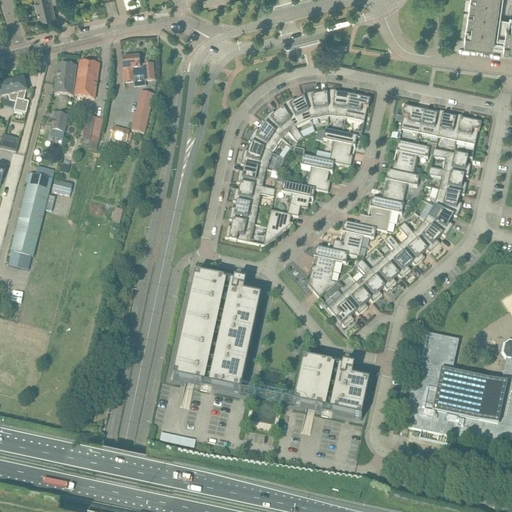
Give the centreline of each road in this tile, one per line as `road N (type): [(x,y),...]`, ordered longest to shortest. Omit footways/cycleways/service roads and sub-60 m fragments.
road 1 (residential): [(384,82),(312,70),(264,90),(234,124),(203,253),(265,269)]
road 2 (motorway): [(322,511),(0,442)]
road 3 (tertiary): [(113,511),(174,208)]
road 4 (residential): [(502,108),(476,232),(405,301),(391,366)]
road 5 (residential): [(265,269),(365,174),(384,82)]
road 6 (residential): [(391,366),(377,443),(511,476)]
road 7 (motorway): [(0,466),(210,511)]
road 8 (residential): [(265,269),(331,353),(391,366)]
road 9 (tertiary): [(205,49),(196,63),(174,208)]
road 10 (tertiary): [(25,53),(180,24)]
road 11 (tertiary): [(380,11),(394,41),(410,52),(511,70)]
road 12 (tertiary): [(174,208),(217,63)]
road 13 (residential): [(502,108),(384,82)]
